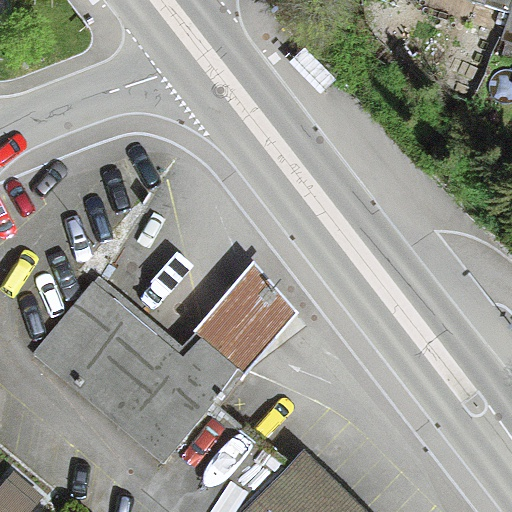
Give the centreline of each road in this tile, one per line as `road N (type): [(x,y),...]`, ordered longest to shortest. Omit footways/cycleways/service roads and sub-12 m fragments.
road 1 (primary): [(201,54),(387,283)]
road 2 (tertiary): [(0,134),(201,54)]
road 3 (primary): [(387,283),(511,434)]
road 4 (residential): [(387,283),(428,260),(469,263),(511,298)]
